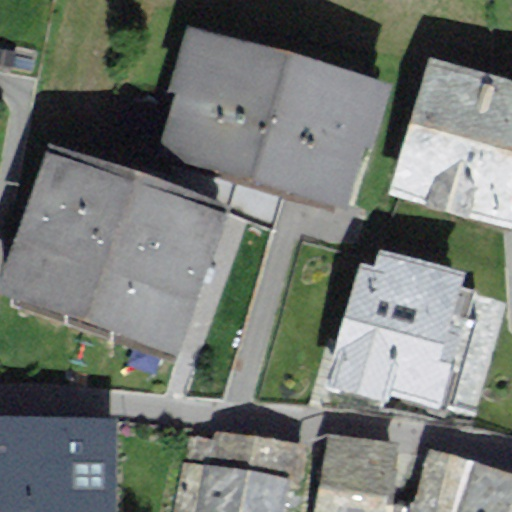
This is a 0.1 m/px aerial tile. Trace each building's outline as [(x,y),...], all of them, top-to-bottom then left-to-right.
[(395,106),(189,43),(151,169),(356,232),(395,106)] [(511,257),(511,108),(428,82),(384,217),(511,259),(511,257)] [(0,312),(175,376),(226,236),(44,171),(0,291),(0,312)] [(340,341),(328,337),(307,402),(386,427),(390,415),(437,430),(462,350),(451,346),(469,290),(378,261),(370,284),(360,281),(340,341)] [(188,427),(183,461),(286,477),(297,478),(302,445),(188,427)] [(0,511),(114,511),(115,436),(0,435),(0,511)] [(381,511),(392,454),(313,442),(301,511),(381,511)] [(408,511),(461,511),(476,464),(427,449),(408,511)] [(280,511),(286,477),(183,461),(175,511),(280,511)] [(511,511),(511,474),(476,464),(461,511),(511,511)]
